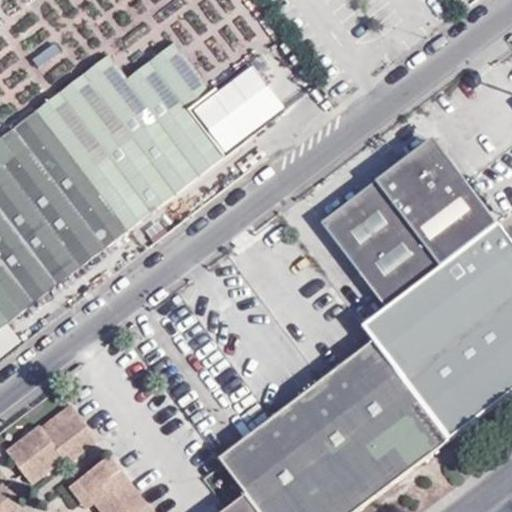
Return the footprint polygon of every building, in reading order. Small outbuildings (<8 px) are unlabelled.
[(0,327),(223,158),(187,113),(211,94),(174,45),(130,79),(125,83),(108,58),(0,140),(0,327)] [(388,312),(498,226),(433,141),(321,227),(388,312)] [(244,497),(255,511),(362,511),(452,441),(375,342),(219,462),(227,474),(244,497)] [(45,424),(39,427),(7,451),(32,486),(64,461),(68,464),(99,441),(71,405),(45,424)] [(154,511),(112,458),(80,480),(97,503),(103,511),(154,511)] [(97,503),(80,480),(70,487),(87,511),(97,503)] [(0,511),(20,511),(26,508),(5,483),(0,487),(0,511)] [(224,511),(255,511),(244,497),(224,511)]
